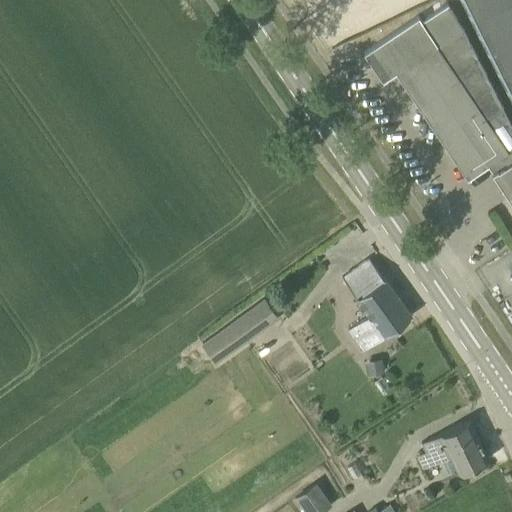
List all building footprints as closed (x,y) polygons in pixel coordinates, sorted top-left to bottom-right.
[(511,0),(460,0),(511,101),(511,0)] [(511,121),(463,27),(448,2),(421,20),(418,15),(364,52),(383,80),(396,72),(467,178),(488,165),(511,201),(511,121)] [(383,277),(369,257),(343,276),(368,310),(346,325),(364,349),(412,314),(384,276),(383,277)] [(215,362),(279,317),(262,294),(199,339),(215,362)] [(381,372),(382,364),(362,363),(362,372),(381,372)] [(459,473),(488,459),(469,419),(439,434),(420,442),(425,452),(416,456),(422,469),(443,460),(448,470),(456,467),(459,473)] [(319,511),(332,504),(316,480),(294,495),(305,511),(319,511)]
